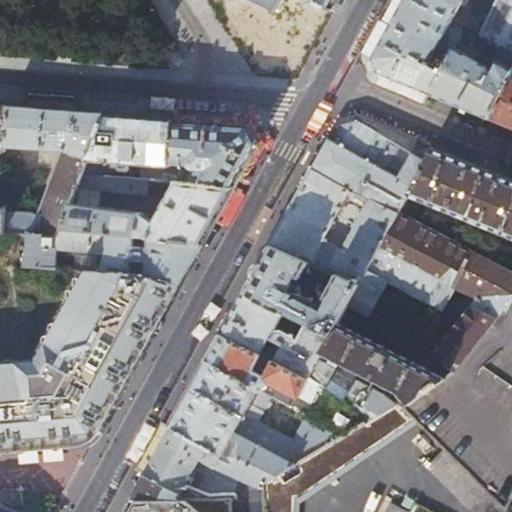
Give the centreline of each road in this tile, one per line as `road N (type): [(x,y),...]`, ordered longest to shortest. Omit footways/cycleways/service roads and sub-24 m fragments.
road 1 (residential): [(90,511),(327,76)]
road 2 (residential): [(327,76),(511,154)]
